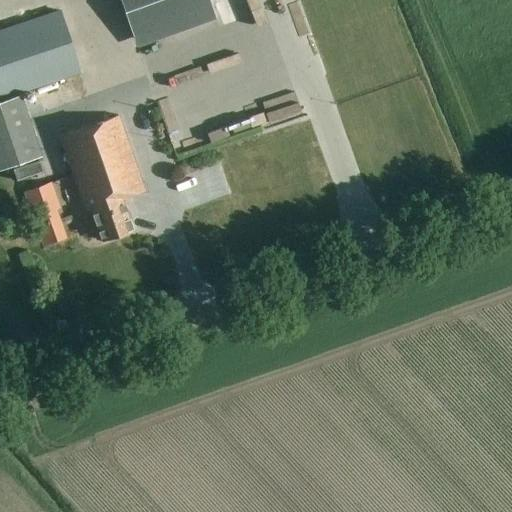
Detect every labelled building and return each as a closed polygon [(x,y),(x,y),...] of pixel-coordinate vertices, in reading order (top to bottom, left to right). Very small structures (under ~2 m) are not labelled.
[(121,0),(135,37),(214,7),(211,0),(121,0)] [(0,99),(81,73),(61,9),(0,29),(0,99)] [(39,87),(42,97),(64,91),(62,81),(39,87)] [(0,170),(41,156),(20,94),(0,101),(0,170)] [(117,114),(60,135),(86,213),(91,211),(102,242),(132,231),(122,199),(144,192),(117,114)] [(51,183),(23,193),(35,230),(61,221),(57,209),(60,207),(51,183)]
